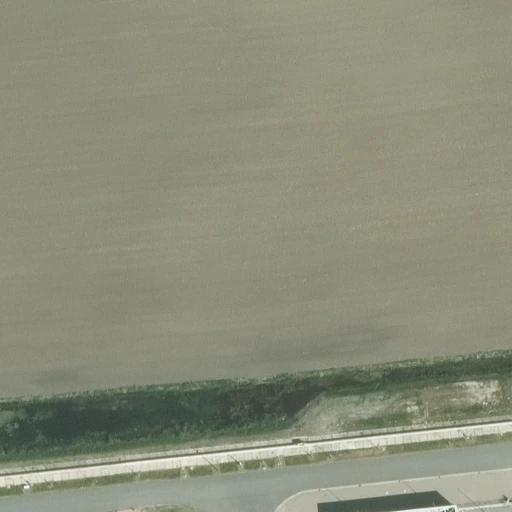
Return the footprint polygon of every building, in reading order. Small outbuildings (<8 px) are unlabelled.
[(317,207),(316,183),(277,185),(278,209),(317,207)] [(355,201),(382,199),(381,190),(354,192),(355,201)] [(179,293),(57,301),(61,352),(182,343),(179,293)] [(288,300),(289,326),(357,322),(355,296),(288,300)] [(0,309),(0,359),(43,355),(38,305),(0,309)] [(265,489),(266,511),(277,511),(277,489),(265,489)]
